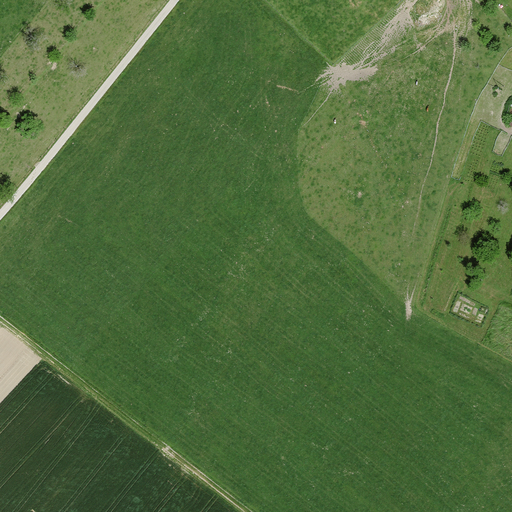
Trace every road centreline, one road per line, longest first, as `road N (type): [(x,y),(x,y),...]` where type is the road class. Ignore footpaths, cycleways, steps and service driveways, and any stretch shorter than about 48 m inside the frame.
road 1 (track): [(0,319),(247,511)]
road 2 (track): [(0,212),(175,0)]
